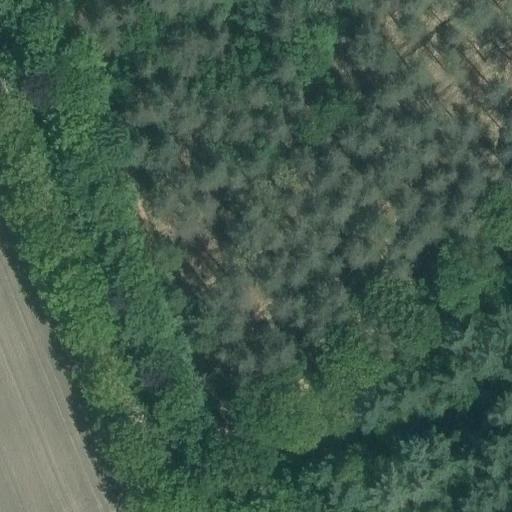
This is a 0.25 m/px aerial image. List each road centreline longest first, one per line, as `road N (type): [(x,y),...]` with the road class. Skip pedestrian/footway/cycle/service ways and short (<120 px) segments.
road 1 (track): [(0,63),(179,511)]
road 2 (track): [(206,511),(511,257)]
